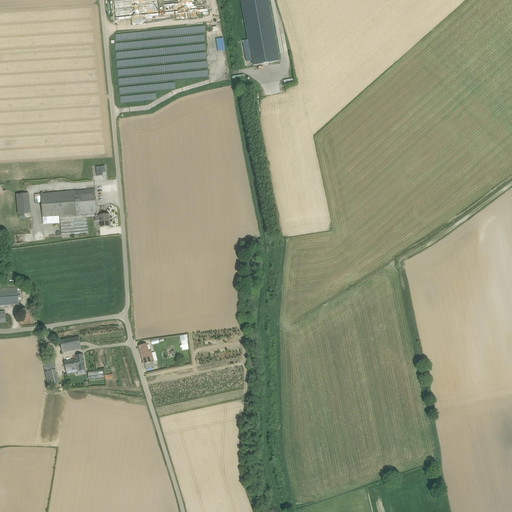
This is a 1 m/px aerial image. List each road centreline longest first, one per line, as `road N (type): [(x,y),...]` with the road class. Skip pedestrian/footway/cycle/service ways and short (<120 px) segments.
road 1 (unclassified): [(122,316),(127,299),(101,0)]
road 2 (unclassified): [(182,511),(122,316)]
road 3 (track): [(401,260),(511,186)]
